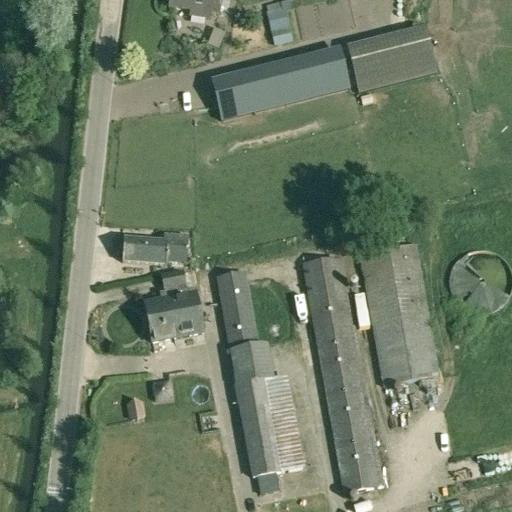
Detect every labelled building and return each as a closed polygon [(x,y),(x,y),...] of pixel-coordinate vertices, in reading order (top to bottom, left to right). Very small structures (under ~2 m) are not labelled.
[(169,0),(168,12),(189,15),(189,20),(204,22),(205,17),(217,19),(219,0),(169,0)] [(336,0),(339,17),(356,14),(354,0),(336,0)] [(285,12),(266,16),(274,49),(293,44),(285,12)] [(207,48),(218,52),(225,35),(214,31),(207,48)] [(437,75),(426,33),(351,52),(361,94),(437,75)] [(270,67),(275,86),(315,77),(311,58),(270,67)] [(221,123),(252,116),(243,80),(212,88),(217,109),(220,120),(221,123)] [(122,265),(165,268),(166,265),(185,266),(187,238),(163,237),(163,243),(123,240),(123,248),(118,248),(117,256),(122,257),(122,265)] [(416,247),(371,255),(371,250),(358,253),(379,369),(383,390),(404,386),(428,382),(439,380),(437,369),(416,247)] [(337,262),(336,261),(301,267),(319,369),(342,498),(383,490),(362,369),(343,262),(337,262)] [(160,303),(187,297),(185,288),(182,273),(160,278),(163,294),(158,295),(160,303)] [(256,347),(244,276),(215,281),(227,352),(227,355),(229,354),(231,369),(234,387),(235,389),(234,389),(251,482),(304,471),(293,410),(292,411),(286,378),(273,380),(271,369),(267,346),(256,347)] [(195,296),(187,297),(160,303),(144,306),(152,346),(203,335),(195,296)] [(166,395),(161,379),(149,382),(153,398),(166,395)]
